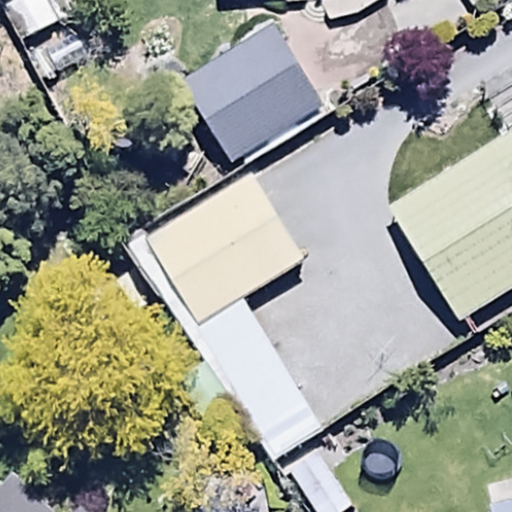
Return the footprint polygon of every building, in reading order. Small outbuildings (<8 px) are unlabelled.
[(245,172),(322,122),(261,29),(172,87),(224,167),(237,159),(245,172)] [(511,128),(379,212),(450,325),(511,285),(511,128)] [(296,264),(242,176),(119,252),(149,301),(155,298),(196,365),(169,382),(196,427),(231,406),(296,511),(349,511),(315,457),(328,449),(333,456),(365,437),(349,411),(317,431),(237,301),(296,264)] [(0,511),(75,511),(69,506),(63,511),(46,511),(4,473),(0,476),(0,511)] [(511,511),(511,479),(478,487),(483,511),(511,511)]
